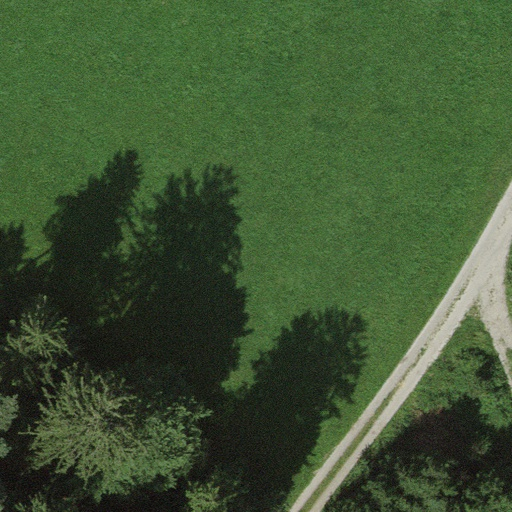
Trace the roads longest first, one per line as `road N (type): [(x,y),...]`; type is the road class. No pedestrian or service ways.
road 1 (track): [(314,511),(419,396),(511,235)]
road 2 (track): [(463,320),(511,503)]
